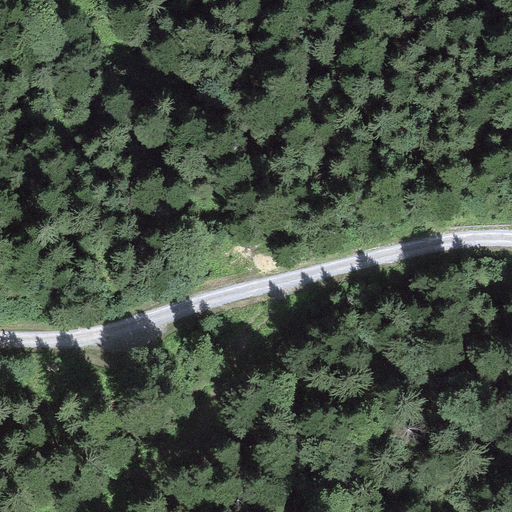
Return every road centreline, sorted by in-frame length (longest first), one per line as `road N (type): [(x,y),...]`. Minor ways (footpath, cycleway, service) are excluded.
road 1 (track): [(511,236),(425,243),(93,333),(0,339)]
road 2 (track): [(302,275),(242,341),(202,409),(158,457),(82,511)]
